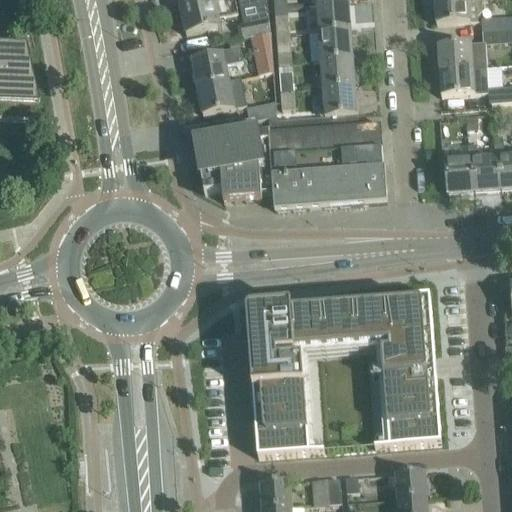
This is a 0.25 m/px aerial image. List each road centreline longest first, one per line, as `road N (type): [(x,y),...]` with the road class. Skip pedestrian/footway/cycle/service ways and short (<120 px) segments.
road 1 (residential): [(226,511),(233,485),(252,475),(492,461)]
road 2 (residential): [(410,246),(394,0)]
road 3 (tertiary): [(181,285),(412,258)]
road 4 (tertiary): [(410,246),(201,258),(182,252)]
road 5 (secondary): [(144,209),(129,168),(102,0)]
road 6 (secondary): [(80,0),(108,170),(104,210)]
road 7 (secondary): [(105,321),(123,368),(132,511)]
road 8 (secondary): [(158,511),(151,318)]
road 9 (residential): [(486,374),(476,246)]
